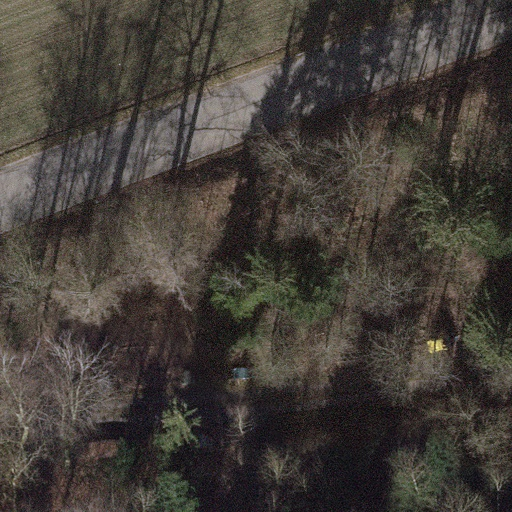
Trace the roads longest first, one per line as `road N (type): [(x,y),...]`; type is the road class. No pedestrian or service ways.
road 1 (unclassified): [(0,195),(511,12)]
road 2 (track): [(511,343),(382,374),(0,425)]
